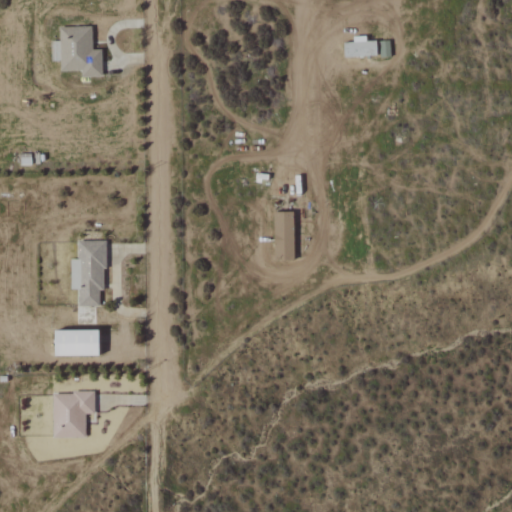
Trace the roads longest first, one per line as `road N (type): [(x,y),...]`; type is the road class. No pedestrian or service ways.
road 1 (residential): [(152,0),(159,511)]
road 2 (track): [(299,0),(287,163)]
road 3 (track): [(158,410),(50,511)]
